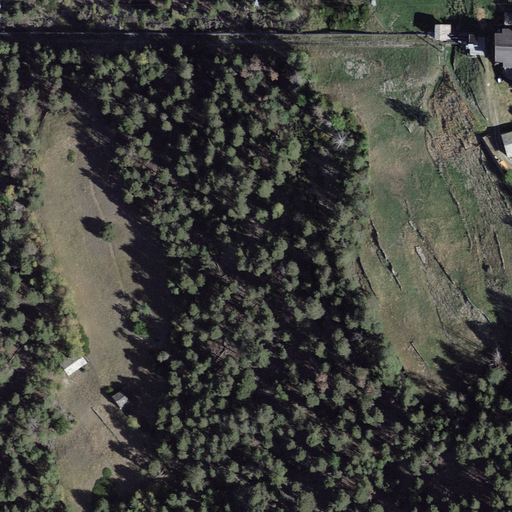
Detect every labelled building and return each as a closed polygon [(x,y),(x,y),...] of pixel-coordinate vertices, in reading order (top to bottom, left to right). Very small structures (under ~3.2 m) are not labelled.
[(511,16),(507,16),(506,39),(494,39),(493,70),(511,70),(511,16)] [(452,27),(435,27),(435,41),(453,41),(452,27)] [(511,133),(501,136),(508,162),(511,161),(511,133)] [(66,376),(85,364),(79,354),(60,366),(66,376)] [(123,393),(114,399),(120,411),(130,406),(123,393)]
